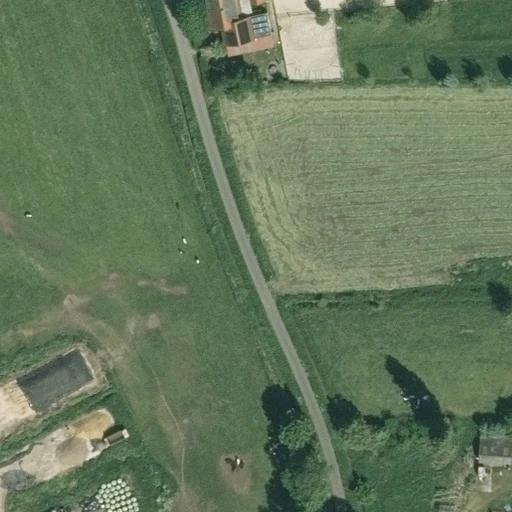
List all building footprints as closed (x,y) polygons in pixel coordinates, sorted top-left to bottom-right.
[(268,13),(243,17),(240,0),(203,0),(209,30),(221,28),(224,42),(271,34),(268,13)] [(211,77),(211,79),(213,89),(215,89),(225,87),(224,80),(218,76),(211,77)] [(73,355),(0,384),(0,414),(83,382),(73,355)] [(479,461),(511,463),(511,461),(511,434),(481,432),(479,461)] [(424,486),(445,486),(447,442),(426,442),(424,486)] [(426,502),(426,490),(411,490),(411,503),(426,502)] [(436,501),(435,511),(452,511),(452,502),(436,501)]
